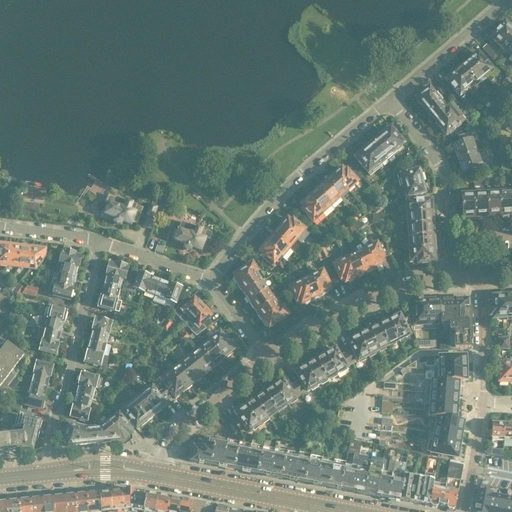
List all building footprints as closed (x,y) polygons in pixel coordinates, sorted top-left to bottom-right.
[(494,43),(498,46),(511,29),(511,27),(508,24),(506,24),(505,23),(499,30),(499,29),(489,42),(492,45),(494,43)] [(511,29),(498,46),(507,54),(511,47),(511,29)] [(486,45),(482,49),(490,57),(493,53),(486,45)] [(471,59),(470,60),(475,66),(475,67),(483,77),(489,73),(490,75),(494,72),(487,64),(486,64),(483,59),(483,60),(477,54),(476,54),(475,54),(471,57),(471,59)] [(464,65),(461,68),(477,86),(480,84),(478,82),(483,77),(475,67),(475,66),(470,60),(469,60),(468,60),(464,63),(464,65)] [(453,74),(452,75),(457,81),(458,81),(467,91),(473,87),(474,89),(477,86),(461,68),(458,70),(457,70),(453,73),(453,74)] [(464,97),(463,95),(467,91),(458,81),(457,81),(452,75),(451,76),(450,76),(446,79),(446,80),(445,81),(451,87),(450,88),(454,92),(461,100),(464,97)] [(511,83),(507,79),(503,82),(510,90),(511,88),(511,83)] [(436,87),(442,95),(446,92),(440,84),(436,87)] [(421,106),(424,110),(439,98),(437,94),(435,96),(429,89),(428,89),(425,91),(423,93),(423,94),(416,99),(417,100),(416,102),(419,106),(421,106)] [(439,98),(424,110),(427,114),(427,115),(430,119),(432,119),(432,120),(445,109),(440,103),(442,101),(439,98)] [(445,109),(432,120),(435,123),(434,125),(437,128),(439,128),(440,129),(450,121),(449,120),(456,115),(452,110),(452,109),(450,106),(445,109)] [(450,121),(440,129),(440,130),(440,132),(443,135),(445,136),(446,137),(452,131),(452,132),(456,128),(457,129),(465,122),(462,118),(460,120),(456,115),(449,120),(450,121)] [(380,135),(382,137),(395,152),(404,144),(401,140),(395,133),(394,133),(391,128),(388,130),(387,131),(386,130),(380,135)] [(457,159),(457,161),(477,153),(473,144),(478,142),(474,131),(463,135),(465,142),(452,147),(455,155),(457,155),(458,159),(457,159)] [(378,136),(371,142),(386,160),(395,152),(382,137),(379,139),(378,136)] [(367,149),(364,151),(379,169),(383,166),(381,164),(386,160),(371,142),(365,147),(367,149)] [(364,170),(370,177),(379,169),(364,151),(363,149),(357,154),(358,155),(357,156),(355,158),(358,163),(364,170)] [(477,153),(457,161),(458,162),(459,161),(460,165),(459,165),(462,174),(476,169),(478,176),(489,171),(485,161),(480,162),(477,153)] [(412,159),(405,165),(408,168),(415,163),(412,159)] [(511,163),(502,159),(500,165),(509,169),(511,163)] [(424,182),(422,174),(420,175),(419,171),(414,172),(413,167),(417,166),(416,161),(415,163),(408,168),(403,170),(404,174),(397,176),(400,188),(403,188),(424,182)] [(338,170),(334,174),(335,175),(334,176),(348,191),(358,183),(347,171),(345,173),(342,169),(339,171),(338,170)] [(331,179),(330,178),(325,182),(326,183),(325,184),(340,199),(348,191),(334,176),(331,179)] [(424,182),(403,188),(406,199),(407,199),(408,202),(422,201),(420,196),(425,194),(424,190),(426,190),(424,182)] [(322,187),(321,185),(317,189),(318,190),(317,192),(331,207),(340,199),(325,184),(322,187)] [(375,184),(371,188),(377,196),(382,192),(375,184)] [(315,191),(310,195),(311,196),(307,200),(322,216),(331,207),(317,192),(316,192),(315,191)] [(511,193),(500,194),(501,217),(502,219),(508,218),(509,216),(511,216),(511,193)] [(500,194),(487,195),(488,218),(489,220),(495,219),(496,217),(501,217),(500,194)] [(474,195),(461,196),(462,219),(463,219),(464,221),(470,221),(471,219),(475,218),(474,195)] [(487,195),(474,195),(475,218),(476,220),(482,220),(483,218),(488,218),(487,195)] [(302,211),(313,223),(322,216),(307,200),(306,199),(302,203),(303,204),(301,206),(304,210),(302,211)] [(159,204),(151,200),(149,205),(151,206),(147,216),(156,219),(160,209),(158,209),(159,204)] [(431,201),(422,201),(408,202),(406,202),(407,215),(431,213),(431,212),(433,212),(433,205),(431,205),(431,201)] [(104,205),(102,212),(105,213),(105,216),(115,219),(115,220),(113,223),(117,225),(121,226),(122,223),(122,222),(131,226),(135,214),(134,213),(136,206),(127,202),(126,205),(121,203),(119,208),(109,204),(108,206),(104,205)] [(431,213),(407,215),(408,227),(432,226),(432,224),(434,224),(433,217),(432,217),(431,213)] [(160,214),(157,223),(161,225),(165,216),(160,214)] [(284,221),(280,226),(281,227),(281,228),(297,241),(305,231),(293,220),(291,222),(287,219),(285,222),(284,221)] [(203,231),(182,223),(178,232),(174,231),(172,238),(175,239),(174,242),(185,246),(183,249),(187,251),(190,252),(191,249),(201,252),(206,239),(209,240),(211,234),(208,233),(208,231),(204,230),(203,231)] [(432,226),(408,227),(409,239),(433,238),(433,236),(435,236),(434,229),(432,230),(432,226)] [(297,241),(281,228),(278,231),(277,230),(274,233),(273,234),(274,235),(273,236),(289,250),(297,241)] [(333,239),(324,232),(320,236),(328,243),(330,242),(333,239)] [(289,250),(273,236),(272,237),(271,236),(270,237),(267,241),(268,242),(266,245),(282,258),(289,250)] [(390,256),(379,236),(370,241),(373,247),(366,250),(375,269),(376,269),(376,270),(382,267),(381,266),(384,264),(382,260),(390,256)] [(433,238),(409,239),(410,251),(434,249),(434,248),(435,248),(435,242),(433,242),(433,238)] [(8,245),(5,245),(3,246),(2,246),(0,246),(0,266),(7,267),(10,247),(9,247),(8,245)] [(158,245),(155,252),(162,254),(165,248),(158,245)] [(282,258),(266,245),(265,246),(264,245),(260,249),(261,250),(259,253),(263,256),(261,258),(264,260),(261,264),(271,272),(282,258)] [(20,248),(10,247),(7,267),(18,269),(20,248)] [(30,250),(20,248),(18,269),(28,270),(30,250)] [(324,248),(319,251),(323,260),(329,258),(324,248)] [(37,249),(34,249),(33,250),(30,250),(28,270),(34,271),(44,258),(45,252),(39,251),(38,250),(37,249)] [(434,249),(410,251),(411,267),(428,265),(427,263),(434,262),(434,257),(436,257),(436,251),(434,251),(434,249)] [(375,269),(366,250),(355,256),(364,274),(366,274),(366,275),(372,272),(371,271),(375,269)] [(313,255),(317,263),(323,260),(319,251),(313,255)] [(62,253),(61,257),(59,264),(61,264),(62,264),(78,268),(78,267),(79,267),(81,260),(80,260),(80,258),(75,257),(75,254),(72,254),(65,252),(64,254),(62,253)] [(364,274),(355,256),(344,261),(353,280),(358,278),(358,279),(364,276),(363,275),(364,274)] [(354,281),(353,280),(344,261),(333,267),(340,281),(343,280),(345,284),(348,283),(348,284),(354,281)] [(78,268),(62,264),(61,264),(62,264),(58,276),(74,280),(77,268),(78,268)] [(252,264),(233,276),(234,278),(233,279),(237,286),(256,273),(258,272),(252,264)] [(107,274),(107,276),(122,280),(124,281),(125,280),(126,274),(128,268),(115,265),(115,267),(109,265),(109,267),(107,266),(106,274),(107,274)] [(322,272),(311,278),(320,297),(321,296),(322,297),(327,295),(327,293),(330,292),(327,288),(330,286),(322,272)] [(144,293),(149,278),(149,277),(148,277),(148,276),(141,273),(141,274),(139,274),(135,287),(130,285),(128,292),(135,294),(136,291),(138,291),(144,293)] [(256,273),(237,286),(241,292),(243,291),(245,294),(262,282),(256,273)] [(72,291),(73,284),(74,280),(58,276),(55,288),(72,292),(72,291)] [(122,280),(107,276),(104,287),(119,291),(122,280)] [(160,282),(149,278),(144,293),(154,297),(160,282)] [(311,278),(301,283),(310,302),(311,301),(312,302),(317,300),(317,298),(320,297),(311,278)] [(163,307),(164,305),(171,286),(160,282),(154,297),(152,303),(163,307)] [(262,282),(245,294),(247,297),(245,298),(249,304),(268,291),(262,282)] [(290,302),(294,299),(296,303),(299,302),(301,306),(304,305),(304,306),(310,303),(309,302),(310,302),(301,283),(289,289),(291,292),(286,294),(290,302)] [(19,297),(25,290),(18,285),(14,290),(12,293),(19,297)] [(175,305),(181,289),(180,289),(180,287),(173,285),(173,286),(171,285),(171,286),(164,305),(173,309),(173,308),(174,308),(175,305)] [(38,290),(27,287),(22,295),(36,298),(38,290)] [(119,291),(104,287),(101,298),(116,303),(119,291)] [(71,300),(73,293),(72,292),(55,288),(54,294),(51,293),(50,297),(69,301),(70,300),(71,300)] [(268,291),(249,304),(253,310),(255,309),(257,312),(274,301),(268,291)] [(506,322),(504,297),(501,297),(501,296),(493,296),(493,298),(492,298),(493,308),(490,308),(490,317),(493,317),(493,320),(501,319),(502,322),(503,329),(507,328),(506,322)] [(118,314),(120,304),(116,303),(101,298),(101,300),(99,299),(97,306),(99,307),(98,308),(118,314)] [(189,321),(204,307),(199,301),(197,302),(194,299),(191,302),(187,298),(182,303),(174,314),(185,326),(189,321)] [(422,298),(413,299),(413,303),(411,303),(412,310),(405,312),(405,313),(408,323),(413,322),(413,326),(427,325),(426,315),(429,315),(429,309),(426,309),(426,302),(422,302),(422,298)] [(428,302),(426,302),(426,309),(429,309),(429,315),(426,315),(427,325),(441,325),(440,301),(435,301),(435,299),(428,300),(428,302)] [(442,301),(440,301),(441,325),(449,324),(449,329),(450,329),(450,333),(454,333),(455,349),(470,348),(470,342),(471,342),(471,333),(470,333),(470,331),(468,331),(468,320),(471,320),(470,311),(468,311),(468,300),(463,301),(463,299),(456,299),(456,301),(450,301),(449,299),(442,299),(442,301)] [(261,322),(280,309),(276,304),(278,303),(275,300),(274,301),(257,312),(259,315),(257,316),(261,322)] [(213,324),(208,319),(211,317),(208,314),(210,312),(204,307),(189,321),(194,327),(190,331),(196,338),(201,334),(205,331),(213,324)] [(283,307),(280,309),(261,322),(266,329),(267,327),(269,329),(289,316),(283,307)] [(65,322),(67,315),(66,314),(66,313),(52,309),(49,309),(48,308),(46,308),(44,318),(47,319),(47,320),(63,323),(64,323),(64,322),(65,322)] [(405,313),(396,318),(395,318),(395,317),(389,320),(389,321),(389,322),(398,341),(410,336),(405,327),(409,325),(408,323),(405,313)] [(160,331),(162,329),(168,321),(159,317),(157,325),(155,330),(160,331)] [(63,323),(47,320),(45,331),(60,335),(63,323)] [(117,326),(111,324),(95,320),(95,322),(94,321),(92,329),(93,329),(93,330),(93,331),(109,335),(110,329),(116,330),(117,326)] [(384,323),(379,325),(379,326),(378,327),(388,347),(398,341),(389,322),(385,324),(384,323)] [(374,328),(368,331),(369,332),(368,332),(378,352),(388,347),(378,327),(375,329),(374,328)] [(0,406),(12,391),(8,388),(27,363),(32,357),(6,338),(7,333),(0,331),(0,406)] [(58,345),(60,335),(45,331),(42,342),(58,346),(58,345)] [(109,335),(93,331),(90,342),(106,346),(109,335)] [(364,333),(358,336),(359,337),(358,337),(368,357),(378,352),(368,332),(364,334),(364,333)] [(220,334),(208,342),(222,360),(224,358),(226,359),(231,355),(230,354),(233,351),(230,347),(231,346),(225,339),(224,340),(220,334)] [(352,350),(345,354),(352,364),(357,361),(358,362),(368,357),(358,337),(354,339),(354,338),(348,341),(348,342),(352,350)] [(499,350),(508,349),(507,340),(499,341),(496,342),(496,349),(499,349),(499,350)] [(57,355),(59,347),(58,347),(58,346),(42,342),(38,341),(35,351),(38,352),(56,356),(56,354),(57,355)] [(106,346),(90,342),(87,353),(103,357),(106,346)] [(222,360),(208,342),(198,350),(212,368),(214,366),(216,367),(220,364),(220,362),(222,360)] [(345,354),(340,357),(335,350),(334,350),(334,349),(328,353),(329,354),(325,356),(337,375),(347,369),(346,368),(352,364),(345,354)] [(212,368),(198,350),(188,358),(203,375),(205,374),(207,375),(211,372),(210,369),(212,368)] [(106,369),(108,359),(103,358),(103,357),(87,353),(87,354),(85,354),(83,361),(85,362),(84,363),(106,369)] [(324,355),(318,358),(319,359),(315,362),(326,381),(337,375),(325,356),(324,356),(324,355)] [(203,375),(188,358),(178,365),(193,383),(195,382),(197,383),(201,379),(200,377),(203,375)] [(465,358),(440,359),(440,371),(465,371),(465,370),(466,369),(466,363),(465,363),(465,358)] [(314,361),(309,364),(309,365),(305,368),(317,386),(326,381),(315,362),(314,361)] [(507,384),(508,384),(508,376),(509,376),(510,362),(498,361),(498,370),(499,370),(498,375),(499,375),(498,383),(500,383),(501,384),(505,385),(507,384)] [(34,374),(50,378),(50,376),(52,377),(53,369),(52,369),(53,368),(36,363),(34,374)] [(193,383),(178,365),(168,373),(183,391),(185,389),(187,391),(191,387),(191,385),(193,383)] [(304,367),(299,370),(299,371),(295,374),(300,381),(294,385),(301,395),(306,392),(317,386),(305,368),(304,367)] [(465,371),(440,371),(441,381),(440,382),(457,384),(458,383),(463,382),(465,382),(467,381),(466,375),(465,375),(465,371)] [(183,391),(168,373),(160,379),(156,374),(151,378),(156,384),(155,384),(168,400),(172,396),(175,400),(181,395),(181,393),(183,391)] [(50,378),(34,374),(31,384),(47,388),(50,378)] [(102,380),(97,379),(81,375),(81,376),(80,376),(78,383),(79,384),(79,385),(94,389),(94,388),(99,390),(102,380)] [(294,385),(288,388),(283,381),(282,382),(281,381),(276,385),(277,386),(273,388),(286,406),(295,399),(301,395),(294,385)] [(433,382),(432,394),(457,396),(457,395),(458,395),(458,389),(457,389),(457,384),(440,382),(441,381),(433,381),(433,382)] [(47,388),(31,384),(28,396),(44,400),(47,388)] [(155,384),(152,387),(141,396),(155,414),(156,415),(163,410),(162,408),(165,405),(163,403),(168,400),(155,384)] [(79,385),(77,396),(92,400),(94,389),(79,385)] [(272,387),(267,391),(267,392),(264,395),(277,412),(280,417),(290,410),(286,406),(273,388),(272,387)] [(105,393),(102,402),(106,403),(108,402),(113,395),(105,393)] [(263,394),(257,398),(258,399),(255,401),(268,419),(277,412),(264,395),(263,395),(263,394)] [(432,394),(431,406),(456,408),(456,407),(457,407),(457,401),(456,401),(457,396),(432,394)] [(43,409),(45,402),(44,402),(44,400),(28,396),(27,402),(24,401),(23,406),(42,411),(42,409),(43,409)] [(92,400),(77,396),(74,407),(89,411),(92,400)] [(155,414),(141,396),(131,403),(147,423),(154,418),(152,416),(155,414)] [(253,401),(248,404),(249,405),(245,408),(258,425),(268,419),(255,401),(254,402),(253,401)] [(147,423),(131,403),(121,411),(125,417),(122,420),(130,430),(134,426),(136,429),(139,426),(141,428),(147,423)] [(430,418),(438,419),(438,418),(455,420),(455,419),(456,419),(457,413),(455,412),(456,408),(431,406),(430,418)] [(89,411),(74,407),(74,408),(73,407),(73,409),(71,409),(70,416),(71,416),(70,418),(86,422),(89,411)] [(258,425),(245,408),(244,407),(239,411),(239,412),(235,415),(238,418),(232,423),(234,425),(230,428),(237,436),(240,433),(245,428),(248,431),(250,432),(258,425)] [(130,430),(122,420),(117,413),(112,416),(110,413),(104,418),(107,421),(113,428),(114,442),(124,441),(127,439),(127,435),(131,435),(131,431),(130,430)] [(15,426),(23,428),(38,432),(39,428),(40,429),(42,422),(17,416),(15,426)] [(438,419),(436,429),(461,434),(462,429),(463,429),(464,423),(463,423),(463,422),(460,422),(455,421),(455,420),(438,418),(438,419)] [(114,442),(113,428),(107,421),(100,426),(88,429),(83,427),(79,426),(77,432),(79,446),(79,447),(106,445),(106,443),(114,442)] [(79,446),(77,432),(79,426),(69,424),(64,444),(67,447),(79,446)] [(491,441),(503,442),(503,425),(492,424),(492,425),(491,432),(492,432),(491,441)] [(511,425),(503,425),(503,442),(511,442),(511,425)] [(39,432),(38,432),(23,428),(22,434),(24,433),(26,451),(33,451),(36,440),(37,440),(39,432)] [(436,429),(434,441),(459,445),(459,441),(461,441),(462,435),(461,435),(461,434),(436,429)] [(24,433),(22,434),(9,435),(11,453),(19,452),(19,454),(26,453),(26,451),(24,433)] [(0,455),(4,455),(3,454),(11,453),(9,435),(0,435),(0,455)] [(210,466),(215,439),(208,438),(205,440),(204,445),(199,444),(198,449),(195,448),(195,447),(194,447),(193,451),(192,451),(191,451),(192,452),(191,453),(190,457),(191,459),(190,459),(192,460),(191,462),(192,462),(194,462),(197,463),(199,463),(203,464),(205,465),(208,465),(210,465),(210,466)] [(227,441),(215,439),(210,466),(211,466),(211,465),(213,466),(218,467),(219,467),(222,468),(227,441)] [(238,443),(227,441),(222,468),(225,468),(226,468),(227,469),(232,470),(233,470),(238,443)] [(359,451),(361,443),(349,441),(349,444),(348,449),(359,451)] [(434,441),(432,454),(456,458),(457,453),(459,453),(460,447),(458,447),(459,445),(434,441)] [(250,446),(238,443),(233,470),(234,470),(235,470),(236,471),(241,471),(243,471),(243,472),(245,472),(250,446)] [(262,448),(250,446),(245,472),(249,473),(249,472),(251,473),(256,474),(257,474),(257,475),(258,475),(262,448)] [(274,450),(262,448),(258,475),(258,474),(260,475),(265,476),(266,476),(269,477),(274,450)] [(287,452),(274,450),(269,477),(273,477),(274,478),(279,479),(281,479),(287,452)] [(387,499),(394,462),(396,452),(391,451),(389,461),(382,460),(380,472),(376,497),(387,499)] [(298,455),(287,452),(281,479),(282,479),(283,479),(290,480),(290,481),(293,481),(298,455)] [(311,457),(298,455),(293,481),(296,482),(296,481),(298,482),(302,483),(304,483),(305,484),(305,483),(311,457)] [(352,466),(345,465),(340,490),(352,493),(359,456),(354,455),(352,466)] [(364,495),(368,470),(371,458),(359,456),(352,493),(364,495)] [(322,459),(311,457),(305,483),(306,484),(312,485),(314,485),(317,486),(322,459)] [(371,458),(368,470),(364,495),(376,497),(380,472),(374,471),(376,459),(371,458)] [(334,461),(322,459),(317,486),(320,486),(321,487),(326,488),(328,488),(329,488),(334,461)] [(345,464),(334,461),(329,488),(331,489),(336,489),(337,489),(337,490),(340,490),(345,465),(345,464)] [(450,461),(449,468),(462,470),(463,464),(450,461)] [(399,501),(404,473),(406,465),(394,462),(387,499),(399,502),(399,501)] [(458,493),(460,483),(462,470),(449,468),(447,478),(446,483),(445,486),(441,508),(446,509),(447,509),(448,511),(452,511),(454,510),(455,511),(457,493),(458,493)] [(408,503),(413,477),(414,474),(404,473),(399,501),(408,503)] [(418,504),(423,479),(413,477),(408,503),(418,504)] [(428,506),(433,484),(433,483),(433,480),(423,479),(418,504),(428,506)] [(441,486),(433,484),(428,506),(430,506),(432,508),(435,509),(437,507),(438,508),(438,507),(441,508),(445,486),(441,486)] [(499,493),(479,489),(474,511),(511,511),(511,492),(500,490),(499,493)] [(114,493),(110,493),(110,495),(111,511),(123,511),(121,492),(120,492),(117,491),(114,492),(114,493)] [(126,492),(121,492),(123,511),(131,511),(133,492),(134,492),(134,491),(126,491),(126,492)] [(140,493),(134,492),(133,492),(131,511),(142,511),(143,511),(146,494),(145,494),(143,492),(140,493)] [(99,511),(98,495),(98,494),(97,493),(94,493),(94,495),(86,496),(87,511),(99,511)] [(111,511),(110,495),(110,493),(106,494),(106,493),(103,493),(100,494),(98,495),(99,511),(111,511)] [(154,511),(157,497),(146,494),(143,511),(142,511),(154,511)] [(87,511),(86,496),(84,495),(81,495),(80,496),(74,497),(76,511),(87,511)] [(76,511),(74,497),(71,497),(70,496),(66,497),(65,498),(63,498),(62,497),(58,498),(57,499),(51,499),(52,511),(76,511)] [(165,511),(169,499),(157,497),(154,511),(165,511)] [(178,511),(180,501),(177,500),(175,498),(172,498),(170,499),(169,499),(165,511),(178,511)] [(52,511),(51,499),(48,499),(47,499),(43,499),(42,500),(40,500),(41,511),(52,511)] [(29,501),(29,504),(30,511),(41,511),(40,500),(39,500),(35,500),(34,501),(29,501)] [(190,511),(192,503),(188,502),(189,501),(182,500),(182,501),(180,501),(178,511),(190,511)] [(30,511),(29,504),(29,501),(25,502),(24,501),(21,501),(20,502),(18,502),(18,511),(30,511)] [(18,511),(18,502),(17,503),(16,502),(12,502),(11,503),(6,504),(7,511),(18,511)] [(193,503),(192,503),(190,511),(203,511),(204,506),(204,505),(204,504),(194,502),(193,503)]
